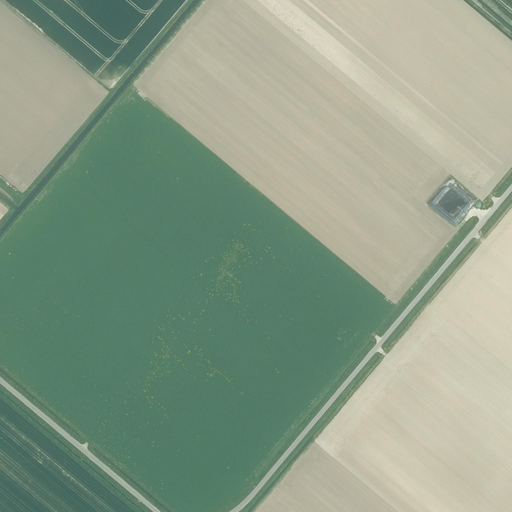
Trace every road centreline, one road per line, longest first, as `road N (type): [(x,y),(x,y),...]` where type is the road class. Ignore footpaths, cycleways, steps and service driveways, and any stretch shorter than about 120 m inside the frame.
road 1 (unclassified): [(233,511),(511,187)]
road 2 (unclassified): [(157,511),(0,379)]
